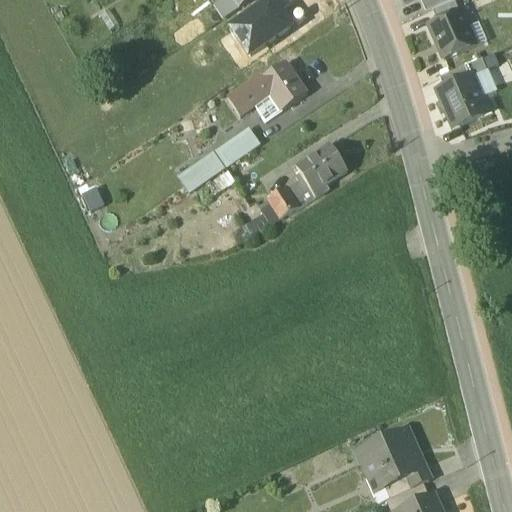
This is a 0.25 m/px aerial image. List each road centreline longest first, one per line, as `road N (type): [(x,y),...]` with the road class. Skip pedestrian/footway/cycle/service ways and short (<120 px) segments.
road 1 (tertiary): [(506,511),(417,166)]
road 2 (tertiary): [(417,166),(365,0)]
